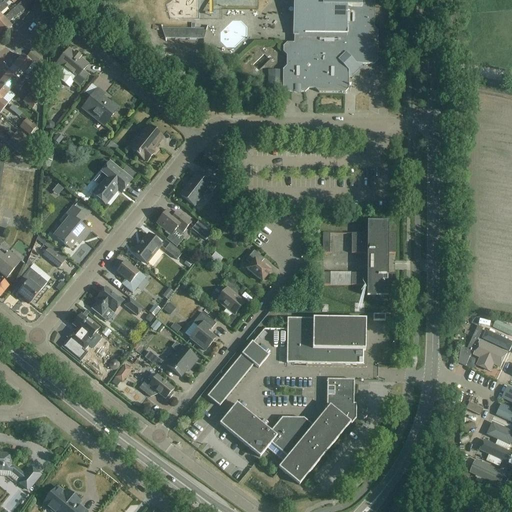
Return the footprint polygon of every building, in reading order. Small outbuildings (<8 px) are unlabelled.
[(28,0),(24,0),(4,19),(0,22),(0,34),(2,37),(5,34),(9,38),(14,31),(8,24),(16,16),(16,17),(21,12),(22,13),(32,4),(28,0)] [(286,67),(305,67),(310,62),(316,62),(316,67),(322,67),(322,71),(316,71),(315,90),(318,93),(345,93),(348,90),(349,71),(355,65),(374,65),(378,61),(378,32),(374,29),(374,22),(370,22),(370,14),(374,14),(374,0),(294,0),(294,44),(287,44),(283,47),(283,53),(287,56),(286,67)] [(0,22),(4,19),(0,15),(0,14),(8,7),(6,5),(4,3),(0,7),(0,22)] [(161,25),(160,25),(166,42),(167,42),(166,39),(189,40),(196,40),(204,40),(208,26),(207,26),(206,29),(195,29),(195,24),(191,24),(191,29),(163,29),(161,25)] [(170,44),(160,44),(160,58),(170,58),(170,44)] [(69,88),(74,82),(80,86),(88,77),(83,72),(88,66),(80,59),(80,58),(75,54),(75,55),(69,50),(56,67),(55,68),(57,69),(56,70),(64,77),(60,81),(69,88)] [(22,56),(15,65),(26,73),(34,63),(37,65),(42,59),(32,51),(26,59),(22,56)] [(315,89),(315,90),(316,71),(322,71),(322,67),(316,67),(316,62),(310,62),(305,67),(286,67),(283,70),(282,79),(282,89),(286,93),(305,93),(309,89),(315,89)] [(15,65),(8,74),(18,83),(26,73),(15,65)] [(281,85),(281,71),(268,71),(267,85),(281,85)] [(8,74),(0,83),(11,92),(14,88),(18,92),(22,87),(18,83),(8,74)] [(0,83),(0,98),(3,101),(9,94),(11,92),(0,83)] [(82,110),(92,117),(104,127),(118,110),(108,102),(107,103),(101,99),(105,95),(99,89),(82,110)] [(23,103),(32,110),(35,106),(27,98),(23,103)] [(19,128),(30,136),(36,128),(26,120),(19,128)] [(46,123),(45,126),(46,130),(49,133),(53,132),(55,129),(54,124),(51,122),(46,123)] [(163,139),(148,127),(142,134),(144,136),(133,150),(131,148),(130,149),(143,161),(144,160),(147,163),(154,154),(152,152),(163,139)] [(6,134),(11,139),(24,149),(30,141),(18,131),(14,135),(9,131),(6,134)] [(58,145),(63,139),(57,134),(53,140),(58,145)] [(19,155),(24,149),(11,139),(6,145),(19,155)] [(106,148),(114,154),(119,148),(111,142),(106,148)] [(0,152),(12,155),(13,154),(0,143),(0,152)] [(16,160),(15,168),(39,171),(40,163),(16,160)] [(94,195),(106,206),(120,188),(124,191),(132,181),(110,163),(102,173),(108,178),(101,188),(100,187),(94,195)] [(181,197),(189,203),(194,207),(210,187),(214,190),(220,182),(210,175),(204,182),(196,175),(190,183),(191,183),(181,197)] [(58,194),(61,189),(56,185),(52,191),(58,194)] [(57,239),(62,242),(70,249),(81,237),(84,240),(92,231),(81,222),(87,215),(75,205),(67,215),(70,217),(64,224),(67,227),(57,239)] [(167,211),(157,223),(165,230),(167,231),(165,233),(170,237),(171,235),(172,235),(175,232),(181,236),(183,234),(191,223),(189,221),(181,215),(177,220),(174,217),(167,211)] [(213,233),(199,221),(192,230),(206,241),(213,233)] [(396,235),(388,235),(388,223),(367,223),(367,235),(352,234),(352,254),(367,254),(367,274),(352,274),(351,286),(367,286),(367,297),(388,297),(388,286),(395,286),(395,274),(388,274),(388,254),(396,254),(396,235)] [(133,253),(141,259),(147,264),(162,246),(149,235),(144,241),(143,240),(133,253)] [(177,260),(182,254),(170,244),(165,250),(177,260)] [(64,263),(48,249),(43,255),(59,269),(64,263)] [(218,264),(222,258),(214,252),(210,258),(218,264)] [(246,261),(251,265),(247,270),(262,282),(270,273),(260,265),(264,260),(254,252),(246,261)] [(0,296),(6,290),(9,286),(4,282),(1,280),(3,277),(6,280),(20,262),(9,253),(5,258),(0,254),(0,274),(0,296)] [(125,262),(120,269),(118,272),(118,271),(117,273),(126,280),(122,285),(133,294),(145,278),(125,262)] [(47,284),(41,279),(30,270),(23,279),(28,283),(18,295),(30,305),(47,284)] [(61,282),(55,290),(59,293),(65,285),(61,282)] [(216,301),(227,310),(234,316),(245,303),(235,295),(238,291),(230,284),(228,282),(224,286),(227,289),(216,301)] [(99,301),(92,310),(102,317),(108,309),(114,314),(124,302),(106,288),(97,300),(99,301)] [(162,296),(167,300),(173,293),(168,289),(162,296)] [(137,317),(143,310),(130,300),(125,307),(137,317)] [(169,303),(163,311),(170,316),(176,309),(169,303)] [(155,306),(149,313),(155,318),(160,310),(155,306)] [(191,339),(206,352),(215,340),(207,334),(210,330),(211,330),(216,324),(208,318),(202,313),(193,324),(199,329),(191,339)] [(84,352),(89,345),(85,342),(88,338),(90,340),(99,330),(89,322),(81,316),(73,326),(78,330),(75,334),(73,332),(68,338),(84,352)] [(345,359),(345,365),(363,366),(363,351),(365,351),(365,321),(288,320),(287,364),(287,362),(294,362),(294,364),(333,365),(333,358),(345,359)] [(156,321),(150,328),(152,330),(158,329),(161,325),(156,321)] [(492,329),(511,336),(511,328),(495,321),(492,329)] [(173,323),(169,328),(176,334),(180,328),(173,323)] [(474,337),(472,340),(477,343),(479,339),(484,329),(478,327),(474,337)] [(106,329),(102,334),(107,338),(111,333),(106,329)] [(511,347),(511,343),(486,331),(482,340),(509,353),(511,347)] [(86,353),(70,340),(63,348),(79,361),(86,353)] [(470,345),(465,355),(471,357),(475,347),(477,343),(472,340),(470,345)] [(181,378),(188,370),(187,370),(189,367),(191,369),(198,361),(182,348),(176,343),(172,348),(178,353),(167,366),(174,372),(181,378)] [(268,357),(253,344),(252,344),(208,397),(220,407),(254,365),(258,369),(268,357)] [(508,357),(480,346),(473,358),(501,372),(508,357)] [(164,363),(150,352),(145,359),(158,370),(164,363)] [(468,360),(467,364),(468,368),(472,369),(475,368),(477,364),(476,360),(472,359),(468,360)] [(112,362),(109,365),(109,368),(113,371),(116,370),(119,367),(118,364),(115,361),(112,362)] [(166,384),(157,376),(153,373),(146,381),(140,389),(150,398),(155,392),(166,400),(168,398),(171,398),(173,395),(173,393),(172,392),(174,390),(166,384)] [(481,379),(479,383),(489,387),(490,383),(481,379)] [(306,478),(350,424),(349,422),(353,417),(354,381),(327,381),(327,400),(334,405),(332,408),(330,407),(313,427),(304,420),(282,419),(274,430),(275,430),(272,434),(271,433),(248,414),(247,416),(242,412),(243,410),(237,405),(220,425),(222,427),(260,458),(271,444),(288,458),(279,469),(299,486),(306,478)] [(511,394),(507,392),(504,400),(503,401),(511,405),(511,394)] [(511,412),(503,408),(499,416),(511,422),(511,412)] [(465,417),(476,422),(478,416),(468,411),(465,417)] [(474,423),(464,427),(466,432),(476,428),(474,423)] [(511,432),(492,424),(487,436),(505,444),(508,438),(511,440),(511,432)] [(511,459),(511,456),(484,444),(480,454),(504,464),(509,466),(511,459)] [(0,472),(10,473),(10,474),(12,474),(21,481),(19,483),(29,491),(41,476),(31,468),(25,476),(14,468),(11,467),(11,455),(0,454),(0,472)] [(499,474),(500,471),(477,460),(470,475),(500,489),(501,488),(506,477),(499,474)] [(511,473),(511,472),(511,467),(509,466),(504,464),(501,469),(511,473)] [(511,473),(501,469),(500,471),(499,474),(506,477),(509,478),(511,473)] [(465,483),(469,476),(463,473),(460,480),(465,483)] [(58,488),(51,496),(44,505),(46,503),(55,511),(86,511),(79,505),(81,503),(67,491),(65,494),(58,488)]
